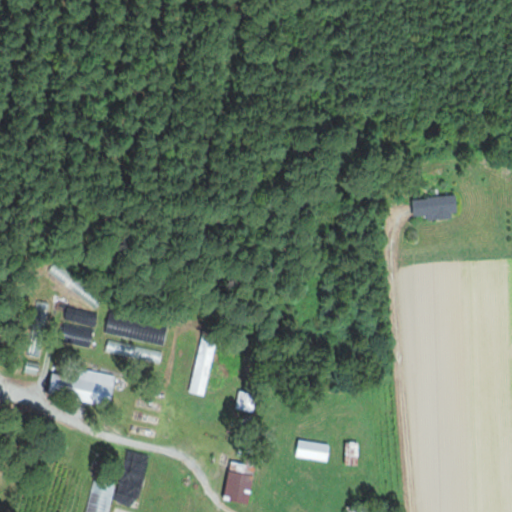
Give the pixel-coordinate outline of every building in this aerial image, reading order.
[(461,216),(459,194),(415,198),(417,217),(429,215),(429,219),(461,216)] [(100,313),(70,305),(67,320),(81,324),(77,339),(92,343),(100,313)] [(193,393),(208,395),(214,342),(199,341),(193,393)] [(53,393),(100,401),(101,394),(116,397),(119,375),(89,370),(88,378),(57,373),(53,393)] [(333,460),(334,443),(301,441),(301,458),(333,460)] [(253,504),(258,476),(233,471),(228,499),(253,504)] [(110,511),(117,486),(95,480),(87,511),(110,511)]
